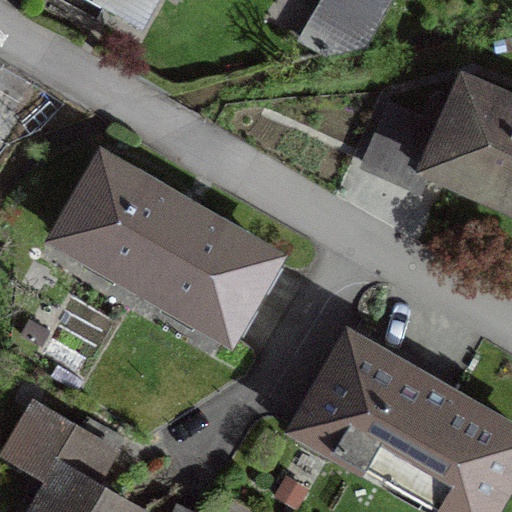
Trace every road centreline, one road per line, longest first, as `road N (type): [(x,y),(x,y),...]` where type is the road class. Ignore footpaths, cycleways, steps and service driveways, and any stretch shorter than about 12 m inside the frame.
road 1 (residential): [(360,239),(0,29)]
road 2 (residential): [(360,239),(216,498)]
road 3 (residential): [(511,323),(360,239)]
